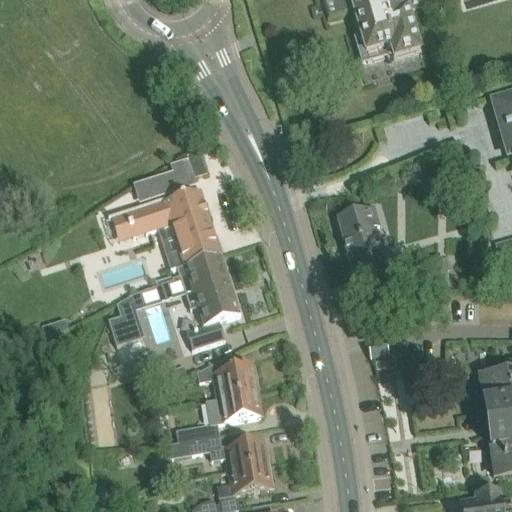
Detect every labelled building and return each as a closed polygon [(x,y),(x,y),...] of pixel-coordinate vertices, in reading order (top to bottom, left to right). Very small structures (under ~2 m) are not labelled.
[(421,56),(408,14),(451,0),(354,0),(325,9),(329,24),(355,17),(362,40),(355,42),(364,70),(395,60),(396,64),(421,56)] [(511,158),(511,102),(493,108),(508,160),(511,158)] [(173,177),(142,187),(147,204),(194,189),(187,165),(171,170),(173,177)] [(165,203),(108,222),(108,223),(125,218),(133,242),(170,230),(183,270),(184,272),(221,260),(213,236),(200,196),(165,207),(164,205),(166,205),(165,203)] [(365,216),(338,223),(355,283),(374,278),(377,288),(442,289),(442,265),(379,264),(365,216)] [(511,260),(508,247),(497,250),(504,274),(511,271),(511,260)] [(240,320),(221,260),(184,272),(190,292),(183,294),(189,313),(196,310),(203,332),(204,332),(205,333),(186,339),(192,356),(225,346),(219,328),(217,329),(216,328),(240,320)] [(147,283),(140,285),(159,349),(180,343),(164,293),(151,297),(147,283)] [(145,336),(135,310),(111,320),(121,346),(145,336)] [(64,324),(41,331),(45,345),(68,333),(64,324)] [(372,332),(374,346),(392,343),(391,330),(372,332)] [(384,347),(368,351),(371,363),(387,359),(384,347)] [(220,365),(197,377),(199,387),(214,385),(218,405),(259,398),(256,382),(254,382),(251,366),(237,369),(238,373),(222,376),(220,365)] [(502,381),(480,385),(495,483),(511,480),(511,365),(503,367),(505,381),(502,381)] [(218,405),(206,407),(210,429),(212,429),(218,428),(260,421),(259,413),(261,412),(259,398),(218,405)] [(210,429),(176,435),(178,448),(183,448),(220,441),(218,428),(212,429),(210,429)] [(220,441),(183,448),(185,460),(210,456),(212,466),(226,463),(228,477),(270,470),(267,454),(265,454),(264,446),(229,453),(229,451),(222,452),(220,441)] [(193,511),(234,511),(233,501),(236,501),(236,500),(272,494),(271,485),(273,485),(270,470),(228,477),(230,489),(217,492),(220,507),(216,507),(216,503),(213,503),(209,503),(206,504),(202,506),(198,508),(193,511)] [(510,511),(510,504),(499,505),(498,498),(476,502),(477,508),(461,511),(510,511)]
